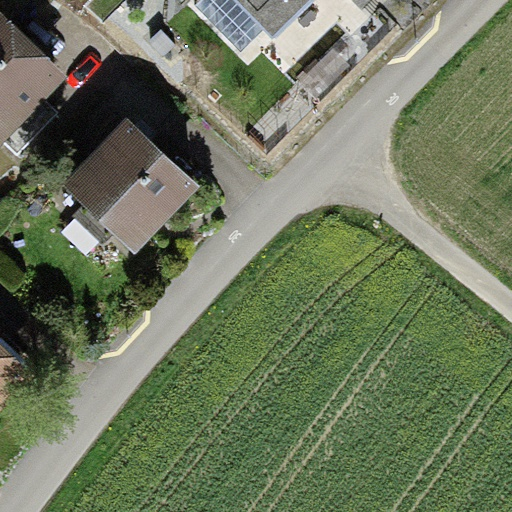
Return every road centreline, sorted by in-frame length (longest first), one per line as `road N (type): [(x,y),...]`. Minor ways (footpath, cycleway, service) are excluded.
road 1 (residential): [(33,511),(325,159),(483,0)]
road 2 (track): [(325,159),(511,310)]
